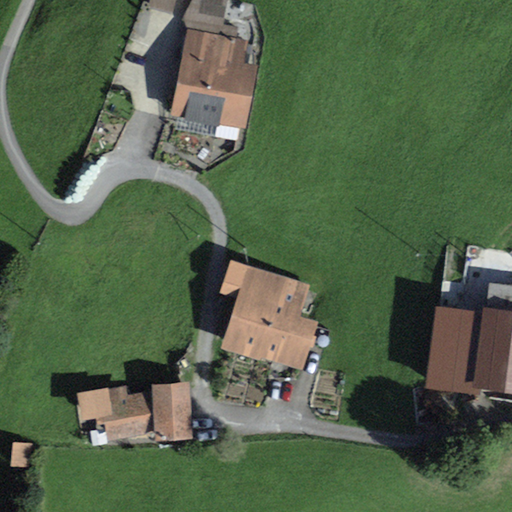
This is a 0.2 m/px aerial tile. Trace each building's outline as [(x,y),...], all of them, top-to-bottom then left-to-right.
[(174,0),(152,0),(152,4),(172,9),(174,0)] [(226,0),(193,0),(185,18),(194,35),(179,114),(219,122),(216,136),(238,140),(250,71),(238,68),(243,44),(233,42),(236,27),(222,24),(226,0)] [(310,325),(293,319),(303,289),(253,271),(231,338),(299,360),(310,325)] [(511,381),(511,289),(493,288),(481,378),(511,381)] [(460,345),(462,311),(442,310),(440,344),(460,345)] [(432,367),(433,386),(457,384),(456,366),(432,367)] [(186,385),(156,387),(159,435),(189,433),(186,385)] [(121,389),(93,394),(96,413),(100,412),(102,422),(111,420),(114,436),(156,427),(149,393),(122,398),(121,389)]
